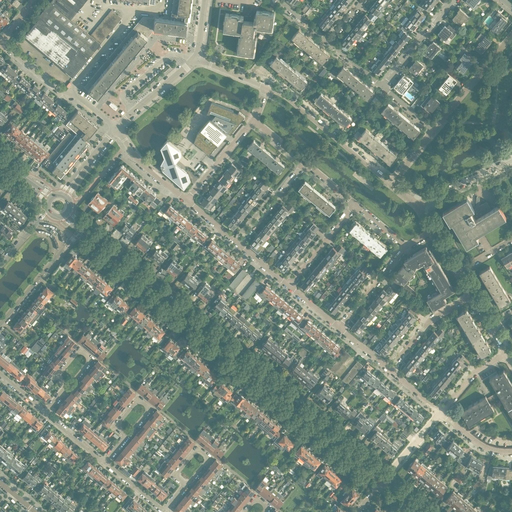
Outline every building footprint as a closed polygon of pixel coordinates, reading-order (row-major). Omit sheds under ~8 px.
[(77,12),(62,0),(51,0),(50,2),(70,19),(77,12)] [(83,4),(78,0),(62,0),(77,12),(83,4)] [(173,0),(171,13),(176,13),(176,18),(174,18),(173,20),(154,17),(153,29),(182,33),(184,33),(185,28),(186,28),(186,25),(185,25),(186,19),(187,20),(187,17),(186,17),(187,15),(188,15),(190,0),(173,0)] [(346,6),(338,0),(336,0),(333,4),(342,11),(346,6)] [(377,0),(376,0),(373,5),(379,10),(383,5),(377,0)] [(429,11),(433,6),(426,0),(422,0),(418,6),(425,12),(428,9),(429,11)] [(466,0),(466,1),(473,7),(473,8),(475,9),(477,6),(475,4),(478,0),(466,0)] [(100,44),(95,40),(90,35),(70,19),(50,2),(22,35),(72,77),(100,44)] [(342,11),(333,4),(329,9),(331,10),(338,16),(342,11)] [(381,12),(379,10),(373,5),(369,9),(371,11),(377,16),(381,12)] [(424,14),(425,12),(418,6),(412,13),(414,14),(421,20),(425,15),(424,14)] [(464,22),(469,16),(459,8),(457,11),(458,12),(457,13),(452,18),(459,24),(462,21),(464,22)] [(338,16),(331,10),(329,9),(325,13),(327,15),(334,21),(338,16)] [(242,16),(235,14),(235,15),(232,15),(232,14),(226,13),(225,18),(226,19),(226,25),(224,25),(224,30),(230,31),(235,31),(235,32),(241,33),(241,35),(240,35),(239,35),(239,41),(238,46),(237,53),(242,53),(242,52),(249,53),(249,54),(254,55),(255,49),(254,48),(255,43),(256,43),(256,37),(254,36),(255,27),(261,28),(261,27),(266,28),(266,29),(272,30),(273,24),(272,24),(273,18),(274,18),(275,13),(268,12),(266,12),(266,11),(257,10),(256,15),(255,15),(254,21),(243,20),(244,16),(242,16)] [(492,28),(497,33),(507,21),(505,19),(506,18),(498,12),(493,17),(498,21),(492,28)] [(4,25),(8,21),(9,19),(5,16),(2,13),(0,16),(0,25),(1,24),(1,23),(4,25)] [(421,20),(414,14),(412,13),(409,18),(410,19),(417,25),(421,20)] [(374,22),(376,19),(369,14),(367,16),(365,14),(361,19),(367,24),(369,26),(373,21),(374,22)] [(334,21),(327,15),(323,19),(330,25),(334,21)] [(143,16),(133,27),(145,37),(152,29),(153,29),(154,17),(143,16)] [(330,25),(323,19),(321,18),(319,21),(320,23),(319,24),(326,30),(330,25)] [(417,25),(410,19),(409,18),(403,25),(410,31),(411,29),(413,30),(417,25)] [(361,19),(357,24),(363,29),(367,24),(361,19)] [(357,24),(353,29),(359,34),(363,29),(357,24)] [(411,37),(408,34),(408,33),(410,31),(403,25),(400,28),(403,31),(400,35),(407,42),(411,37)] [(457,32),(449,25),(447,28),(445,26),(438,34),(445,40),(449,36),(452,39),(456,35),(455,34),(457,32)] [(97,98),(127,61),(146,38),(145,37),(133,27),(84,87),(97,98)] [(306,34),(299,29),(292,38),(307,50),(315,42),(308,37),(309,36),(306,34)] [(353,29),(349,34),(355,39),(359,34),(353,29)] [(476,48),(481,52),(491,40),(486,36),(485,37),(480,33),(476,39),(480,42),(476,48)] [(349,34),(345,38),(351,43),(355,39),(349,34)] [(407,42),(400,35),(396,40),(403,46),(407,42)] [(345,38),(341,43),(347,48),(351,43),(345,38)] [(403,46),(396,40),(392,45),(399,51),(403,46)] [(433,41),(431,44),(430,43),(428,46),(423,52),(431,58),(438,50),(439,50),(441,48),(433,41)] [(315,42),(307,50),(323,63),(330,55),(324,49),(321,47),(315,42)] [(399,51),(392,45),(388,49),(395,56),(399,51)] [(395,56),(388,49),(384,54),(392,61),(395,56)] [(462,61),(456,68),(460,71),(463,74),(464,72),(474,61),(469,57),(464,53),(459,59),(462,61)] [(392,61),(384,54),(380,59),(388,65),(392,61)] [(270,63),(285,76),(292,69),(276,56),(273,60),(272,59),(269,61),(271,62),(270,63)] [(425,68),(428,65),(420,58),(417,61),(417,60),(409,69),(417,75),(424,66),(425,68)] [(388,65),(380,59),(376,64),(384,70),(388,65)] [(0,74),(2,72),(6,76),(12,69),(8,65),(7,66),(4,64),(0,69),(0,74)] [(384,70),(376,64),(372,68),(369,66),(368,68),(371,71),(373,70),(375,72),(376,72),(379,75),(384,70)] [(359,78),(343,66),(337,73),(352,86),(359,78)] [(322,76),(328,70),(325,67),(319,74),(322,76)] [(17,73),(12,69),(6,76),(13,82),(18,75),(16,73),(17,73)] [(307,82),(292,69),(285,76),(301,89),(302,88),(303,89),(305,87),(304,86),(307,82)] [(446,79),(438,88),(446,94),(457,81),(447,73),(444,77),(446,79)] [(21,77),(18,75),(13,82),(20,88),(26,80),(21,77)] [(403,94),(413,82),(404,75),(394,87),(396,89),(403,94)] [(374,91),(359,78),(352,86),(368,99),(374,91)] [(31,84),(26,80),(20,88),(27,93),(28,92),(32,87),(30,85),(31,84)] [(34,85),(32,87),(28,92),(35,98),(41,91),(38,89),(39,89),(34,85)] [(42,104),(48,96),(44,92),(43,93),(41,91),(35,98),(33,100),(36,102),(38,100),(42,104)] [(314,100),(330,113),(336,106),(321,93),(317,97),(316,96),(314,98),(315,99),(314,100)] [(440,102),(430,94),(420,105),(430,113),(440,102)] [(53,100),(48,96),(42,104),(49,109),(55,103),(52,101),(53,100)] [(118,108),(111,102),(109,105),(115,110),(118,108)] [(230,134),(245,116),(239,111),(238,113),(233,111),(234,110),(212,102),(207,113),(213,115),(197,133),(194,142),(209,154),(226,135),(225,135),(228,132),(230,134)] [(57,105),(55,103),(49,109),(56,115),(62,108),(58,104),(57,105)] [(404,116),(388,103),(381,111),(397,124),(404,116)] [(352,119),(336,106),(330,113),(345,126),(346,125),(347,126),(350,124),(348,123),(352,119)] [(67,112),(62,108),(56,115),(63,121),(69,114),(66,112),(67,112)] [(62,139),(47,158),(65,172),(89,143),(85,139),(88,135),(89,136),(90,135),(97,127),(90,121),(84,116),(77,110),(72,117),(66,124),(74,131),(73,132),(75,133),(75,132),(76,133),(74,136),(69,132),(67,134),(62,139)] [(420,129),(404,116),(397,124),(413,138),(420,129)] [(8,127),(4,131),(6,133),(6,134),(8,135),(9,136),(16,127),(13,125),(14,124),(10,121),(6,125),(8,127)] [(16,127),(9,136),(11,137),(10,137),(12,139),(13,138),(14,139),(21,131),(16,127)] [(366,143),(367,145),(367,144),(374,150),(381,142),(366,129),(359,137),(366,143)] [(21,131),(14,139),(15,140),(14,141),(17,143),(17,142),(18,143),(25,134),(21,131)] [(25,134),(18,143),(19,144),(22,147),(29,138),(25,134)] [(26,150),(33,141),(35,139),(31,135),(29,138),(22,147),(24,149),(25,148),(26,150)] [(30,153),(38,145),(39,142),(35,139),(33,141),(26,150),(27,150),(26,151),(29,153),(29,152),(30,153)] [(161,163),(161,164),(162,166),(161,166),(162,169),(162,170),(163,169),(163,171),(178,183),(184,188),(190,181),(188,173),(186,172),(182,169),(181,168),(178,165),(175,163),(178,160),(182,155),(180,150),(171,143),(170,142),(169,141),(167,140),(161,147),(162,150),(165,157),(161,163)] [(248,147),(263,160),(269,153),(263,147),(264,146),(262,144),(260,145),(254,140),(248,147)] [(35,157),(42,148),(44,146),(39,142),(38,145),(30,153),(31,154),(33,156),(34,156),(35,157)] [(397,155),(381,142),(374,150),(381,156),(382,158),(383,157),(390,163),(397,155)] [(42,148),(35,157),(36,157),(35,158),(37,160),(38,159),(40,161),(43,156),(46,158),(49,153),(46,150),(45,151),(42,148)] [(276,158),(269,153),(263,160),(279,173),(285,165),(278,160),(279,158),(277,157),(276,158)] [(47,158),(42,163),(45,165),(60,178),(60,177),(64,172),(65,172),(47,158)] [(231,166),(229,169),(236,176),(241,170),(240,170),(242,168),(236,163),(235,165),(232,163),(230,165),(231,166)] [(130,171),(128,169),(127,169),(124,166),(123,165),(122,164),(121,165),(120,166),(120,167),(118,169),(127,177),(128,175),(127,174),(130,171)] [(227,171),(224,175),(232,181),(236,176),(229,169),(228,168),(226,170),(227,171)] [(127,177),(118,169),(116,171),(115,172),(114,174),(123,181),(127,177)] [(131,172),(130,171),(127,174),(128,175),(132,178),(130,181),(132,183),(137,178),(137,177),(133,174),(132,173),(131,172)] [(123,181),(114,174),(113,175),(112,175),(111,176),(111,177),(109,179),(118,187),(123,181)] [(222,177),(219,180),(227,187),(232,181),(224,175),(223,174),(221,176),(222,177)] [(138,178),(137,178),(132,183),(129,186),(134,191),(141,182),(139,180),(139,179),(138,178)] [(118,187),(109,179),(108,181),(117,189),(118,187)] [(218,182),(215,186),(223,192),(227,187),(219,180),(218,179),(217,181),(218,182)] [(262,180),(258,184),(254,189),(255,190),(261,196),(269,186),(262,180)] [(298,188),(314,201),(320,194),(313,188),(314,187),(312,186),(312,187),(305,181),(298,188)] [(144,184),(141,182),(134,191),(139,195),(146,186),(146,185),(145,184),(144,184)] [(213,188),(210,191),(218,197),(223,192),(215,186),(214,185),(212,187),(213,188)] [(147,186),(146,186),(139,195),(144,199),(151,190),(149,188),(149,187),(148,187),(147,186)] [(154,192),(151,190),(144,199),(149,203),(152,200),(155,196),(157,194),(156,194),(156,193),(155,192),(154,192)] [(209,193),(206,196),(213,203),(218,197),(210,191),(209,190),(208,192),(209,193)] [(261,196),(255,190),(251,195),(257,200),(261,196)] [(88,204),(93,208),(101,198),(97,194),(88,204)] [(327,199),(320,194),(314,201),(329,214),(336,207),(329,201),(329,200),(328,199),(327,199)] [(128,198),(135,205),(138,201),(131,195),(128,198)] [(257,200),(251,195),(247,200),(253,205),(257,200)] [(204,198),(201,202),(204,205),(205,206),(209,208),(213,203),(206,196),(205,196),(203,198),(204,198)] [(476,235),(506,217),(499,205),(491,210),(489,211),(486,205),(484,203),(474,209),(467,197),(443,212),(450,224),(452,222),(467,246),(478,239),(476,235)] [(101,198),(93,208),(98,212),(107,202),(101,198)] [(253,205),(247,200),(243,205),(249,210),(253,205)] [(3,205),(1,203),(0,204),(0,210),(1,209),(6,213),(6,212),(13,205),(12,204),(12,203),(11,202),(10,202),(8,201),(5,204),(3,205)] [(15,206),(13,205),(6,212),(11,216),(17,208),(17,207),(15,206)] [(164,212),(169,216),(175,209),(174,209),(174,208),(172,207),(170,205),(168,207),(166,206),(164,208),(162,206),(159,210),(163,214),(164,212)] [(249,210),(243,205),(239,209),(245,215),(249,210)] [(283,205),(278,210),(285,215),(288,210),(291,212),(293,210),(288,205),(286,208),(283,205)] [(104,217),(109,221),(117,211),(112,207),(104,217)] [(19,210),(17,208),(11,216),(15,220),(22,212),(22,211),(20,210),(19,210)] [(172,221),(174,220),(179,213),(178,211),(177,211),(176,210),(175,210),(175,209),(169,216),(168,218),(172,221)] [(245,215),(239,209),(235,214),(242,220),(245,215)] [(287,217),(285,215),(278,210),(275,215),(282,221),(283,222),(287,217)] [(117,211),(109,221),(113,225),(122,215),(117,211)] [(24,214),(22,212),(15,220),(20,224),(21,224),(23,222),(22,221),(24,219),(25,219),(26,218),(26,217),(27,216),(26,216),(26,215),(25,214),(24,214)] [(181,214),(179,213),(174,220),(178,224),(184,217),(183,216),(182,214),(181,214)] [(242,220),(235,214),(231,219),(238,224),(242,220)] [(282,221),(275,215),(271,220),(278,226),(282,221)] [(181,229),(189,221),(187,219),(185,217),(184,217),(178,224),(177,225),(181,229)] [(238,224),(231,219),(230,218),(226,223),(234,229),(238,224)] [(278,226),(271,220),(266,224),(273,229),(275,231),(278,226)] [(0,228),(0,230),(8,238),(9,237),(10,237),(11,235),(12,234),(11,233),(13,232),(0,221),(0,226),(1,227),(0,228)] [(187,231),(193,224),(193,223),(191,222),(190,222),(189,221),(181,229),(186,233),(187,231)] [(350,230),(365,243),(371,235),(356,222),(355,223),(354,222),(352,225),(353,226),(350,230)] [(120,230),(125,233),(130,227),(126,223),(120,230)] [(194,225),(193,224),(187,231),(192,235),(198,228),(196,227),(196,226),(194,225)] [(266,224),(263,229),(269,234),(273,229),(266,224)] [(313,230),(312,230),(311,229),(313,226),(310,224),(304,231),(305,232),(312,238),(316,233),(313,230)] [(130,227),(125,233),(130,237),(136,229),(132,225),(130,227)] [(195,241),(197,239),(202,232),(202,231),(200,230),(198,228),(192,235),(191,237),(195,241)] [(263,229),(259,234),(265,239),(269,234),(263,229)] [(203,233),(202,232),(197,239),(201,243),(203,246),(208,240),(205,239),(207,236),(205,234),(203,233)] [(312,238),(305,232),(301,237),(308,243),(312,238)] [(140,246),(146,240),(147,238),(145,236),(143,234),(140,237),(136,243),(136,244),(138,245),(139,245),(140,246)] [(265,239),(259,234),(255,239),(261,244),(263,245),(267,241),(265,239)] [(387,248),(371,235),(365,243),(364,243),(371,249),(372,248),(380,255),(384,251),(385,252),(387,250),(386,249),(387,248)] [(308,243),(301,237),(299,236),(296,240),(304,247),(308,243)] [(255,239),(251,243),(257,249),(261,244),(255,239)] [(146,240),(140,246),(143,248),(143,249),(144,250),(145,250),(152,242),(150,240),(148,242),(146,240)] [(209,252),(211,251),(216,244),(216,243),(214,241),(214,242),(212,240),(210,242),(208,240),(203,246),(202,246),(209,252)] [(304,247),(296,240),(292,245),(300,252),(304,247)] [(214,256),(221,248),(219,246),(218,244),(217,244),(216,244),(211,251),(212,252),(212,253),(212,254),(214,256)] [(300,252),(292,245),(288,250),(296,257),(300,252)] [(333,247),(329,252),(336,257),(335,258),(337,259),(341,254),(340,253),(342,251),(337,247),(335,249),(333,247)] [(394,280),(393,281),(397,284),(400,287),(413,297),(414,296),(416,294),(417,293),(415,291),(410,287),(404,282),(405,281),(414,271),(413,270),(414,268),(415,267),(416,266),(416,265),(416,264),(418,265),(423,262),(424,262),(441,290),(429,298),(427,299),(431,305),(433,309),(446,301),(443,296),(446,294),(446,295),(449,293),(454,289),(431,251),(431,252),(430,252),(428,249),(426,247),(412,255),(410,256),(408,258),(405,259),(405,260),(407,263),(406,264),(405,263),(395,275),(396,276),(397,277),(394,280)] [(220,258),(226,251),(225,251),(223,249),(221,248),(214,256),(219,260),(220,258)] [(151,255),(156,259),(163,251),(160,249),(159,251),(157,249),(151,255)] [(296,257),(288,250),(284,255),(292,262),(296,257)] [(161,263),(165,257),(166,258),(168,255),(163,251),(156,259),(161,263)] [(223,264),(230,255),(229,254),(229,253),(227,252),(226,252),(226,251),(220,258),(219,260),(223,264)] [(329,252),(325,256),(332,262),(335,258),(336,257),(329,252)] [(292,262),(284,255),(283,254),(279,259),(288,266),(292,262)] [(69,263),(72,265),(78,259),(77,258),(77,257),(76,256),(75,256),(73,255),(71,257),(66,263),(68,265),(69,263)] [(228,268),(235,259),(234,259),(234,258),(233,257),(232,257),(230,255),(223,264),(228,268)] [(506,255),(501,258),(507,267),(511,264),(511,262),(511,261),(510,261),(506,255)] [(333,264),(332,262),(325,256),(321,261),(328,267),(329,268),(333,264)] [(78,259),(72,265),(77,269),(83,263),(81,261),(81,260),(79,259),(78,259)] [(236,260),(235,259),(228,268),(235,274),(240,267),(238,266),(240,263),(238,262),(238,261),(236,260)] [(288,266),(279,259),(275,264),(275,265),(278,267),(284,271),(288,266)] [(171,272),(178,263),(173,260),(167,268),(167,269),(168,270),(169,270),(171,272)] [(321,261),(317,266),(324,272),(328,267),(321,261)] [(85,265),(83,263),(77,269),(82,273),(88,267),(87,266),(86,265),(85,265)] [(176,276),(183,267),(178,263),(171,272),(173,274),(173,275),(174,276),(175,275),(176,276)] [(317,266),(313,271),(320,276),(324,272),(317,266)] [(509,297),(490,266),(482,271),(481,270),(480,271),(479,272),(500,307),(510,300),(511,299),(510,297),(509,297)] [(85,281),(93,271),(90,269),(89,267),(88,267),(82,273),(81,276),(83,278),(82,279),(85,281)] [(360,269),(356,274),(362,280),(366,275),(364,273),(366,271),(361,267),(359,269),(360,269)] [(90,284),(98,275),(97,275),(97,274),(95,273),(93,271),(85,281),(87,283),(87,281),(90,284)] [(313,271),(309,276),(316,281),(320,276),(313,271)] [(183,282),(186,285),(193,277),(188,273),(186,276),(183,274),(180,278),(182,280),(182,281),(183,282)] [(362,280),(356,274),(354,273),(350,277),(358,284),(362,280)] [(94,289),(102,279),(100,277),(99,276),(98,276),(98,275),(90,284),(93,286),(92,287),(94,289)] [(309,276),(305,281),(312,286),(316,281),(309,276)] [(200,278),(198,280),(193,277),(186,285),(189,288),(190,287),(191,289),(191,288),(194,290),(202,280),(200,278)] [(358,284),(350,277),(346,282),(354,289),(358,284)] [(105,281),(102,279),(94,289),(96,291),(99,287),(102,290),(108,284),(107,283),(107,282),(105,281)] [(308,291),(312,286),(305,281),(301,286),(308,291)] [(354,289),(346,282),(342,287),(350,294),(354,289)] [(202,297),(209,289),(211,286),(206,283),(203,287),(201,285),(198,289),(199,291),(197,294),(198,294),(198,295),(199,296),(200,296),(202,297)] [(108,293),(111,290),(110,290),(112,288),(110,286),(110,285),(109,284),(108,284),(102,290),(100,292),(103,295),(105,296),(103,297),(106,300),(111,295),(108,293)] [(258,291),(265,297),(271,289),(269,288),(269,287),(268,286),(267,286),(266,285),(264,287),(262,286),(258,291)] [(383,289),(379,294),(387,301),(389,302),(397,292),(390,286),(386,291),(383,289)] [(55,293),(49,288),(48,288),(46,287),(44,289),(43,290),(43,291),(42,291),(49,297),(50,295),(53,296),(53,295),(55,293)] [(350,294),(342,287),(338,292),(340,293),(346,299),(350,294)] [(209,289),(202,297),(204,299),(204,300),(205,301),(206,301),(207,301),(208,299),(211,302),(217,295),(209,289)] [(272,290),(271,289),(265,297),(270,300),(276,293),(274,291),(272,290)] [(40,294),(38,296),(48,305),(49,302),(46,300),(49,297),(42,291),(42,292),(41,292),(40,294)] [(276,294),(276,293),(270,300),(274,304),(280,297),(278,295),(279,295),(277,293),(276,294)] [(346,299),(340,293),(336,298),(343,304),(346,299)] [(379,294),(375,299),(382,304),(383,305),(387,301),(379,294)] [(112,307),(114,309),(122,299),(120,297),(118,296),(117,295),(112,301),(116,305),(115,306),(113,305),(112,307)] [(219,311),(225,304),(226,302),(227,301),(222,297),(219,295),(213,303),(215,305),(213,307),(219,311)] [(48,305),(38,296),(36,299),(35,299),(34,300),(34,301),(44,309),(46,307),(48,305)] [(77,302),(71,297),(68,301),(74,306),(77,302)] [(281,298),(280,297),(274,304),(279,308),(285,301),(283,299),(281,297),(281,298)] [(343,304),(336,298),(332,303),(338,308),(343,304)] [(124,301),(122,299),(114,309),(116,311),(119,307),(121,310),(120,312),(123,314),(129,307),(126,304),(127,303),(126,303),(126,302),(125,301),(124,301)] [(375,299),(371,303),(378,309),(382,304),(375,299)] [(44,309),(34,301),(33,302),(32,303),(32,304),(30,306),(40,314),(44,309)] [(286,301),(285,301),(279,308),(278,309),(282,313),(283,312),(289,305),(288,303),(286,301)] [(338,308),(332,303),(328,308),(334,313),(338,308)] [(371,303),(367,308),(374,314),(376,311),(378,312),(380,310),(378,309),(371,303)] [(223,315),(228,310),(230,308),(225,304),(219,311),(223,315)] [(290,305),(289,305),(283,312),(288,316),(294,308),(292,307),(293,307),(291,305),(290,305)] [(40,314),(30,306),(28,308),(27,308),(26,310),(26,311),(36,319),(40,314)] [(135,317),(140,311),(139,310),(139,309),(138,308),(137,308),(135,307),(133,309),(133,308),(128,315),(131,317),(133,315),(135,317)] [(295,309),(294,308),(288,316),(293,320),(299,312),(297,311),(297,310),(295,309)] [(367,308),(363,313),(370,319),(374,314),(367,308)] [(416,312),(411,308),(409,310),(407,309),(405,311),(408,313),(406,316),(413,322),(417,317),(414,314),(416,312)] [(228,310),(223,315),(228,319),(233,314),(228,310)] [(457,315),(465,329),(475,323),(472,318),(470,314),(469,315),(466,310),(457,315)] [(36,319),(26,311),(25,312),(24,312),(23,313),(23,314),(22,316),(31,324),(32,324),(36,319)] [(141,311),(140,311),(135,317),(140,321),(145,315),(143,313),(143,312),(141,311)] [(299,313),(299,312),(293,320),(300,325),(304,320),(302,319),(303,316),(301,315),(302,314),(300,313),(299,313)] [(372,320),(370,319),(363,313),(359,318),(366,323),(368,324),(372,320)] [(233,314),(228,319),(233,324),(238,318),(233,314)] [(413,322),(406,316),(403,314),(401,315),(402,316),(400,319),(409,326),(413,322)] [(147,317),(145,315),(140,321),(145,325),(150,319),(149,318),(148,317),(147,317)] [(31,324),(22,316),(20,318),(19,318),(18,320),(17,321),(24,326),(26,323),(30,326),(31,324)] [(238,318),(233,324),(238,328),(243,322),(238,318)] [(359,318),(355,322),(362,328),(366,323),(359,318)] [(409,326),(400,319),(399,318),(398,320),(399,322),(397,325),(405,331),(409,326)] [(151,319),(150,319),(145,325),(149,329),(155,323),(153,321),(153,320),(151,319)] [(305,333),(313,324),(311,322),(309,320),(309,321),(308,320),(306,322),(304,320),(300,325),(298,327),(305,333)] [(26,328),(24,326),(17,321),(17,322),(16,322),(15,323),(15,324),(13,326),(15,328),(21,333),(26,328)] [(243,322),(238,328),(243,332),(248,326),(243,322)] [(355,322),(351,328),(352,328),(355,330),(354,332),(358,336),(362,331),(361,330),(362,328),(355,322)] [(157,325),(155,323),(149,329),(149,331),(147,333),(149,334),(152,331),(155,334),(160,327),(159,327),(159,326),(158,325),(157,325)] [(405,331),(397,325),(395,323),(394,325),(396,327),(394,330),(401,336),(405,331)] [(475,323),(465,329),(473,343),(483,337),(480,332),(478,328),(475,323)] [(248,336),(253,330),(255,328),(250,324),(248,326),(243,332),(248,336)] [(314,325),(313,324),(307,331),(311,335),(317,328),(316,326),(314,324),(314,325)] [(161,337),(163,334),(163,333),(165,331),(163,329),(161,328),(160,328),(160,327),(155,334),(153,336),(158,340),(156,342),(159,344),(164,339),(161,337)] [(258,340),(262,335),(263,336),(265,334),(263,332),(262,335),(260,333),(260,332),(255,328),(253,330),(248,336),(254,340),(256,338),(258,340)] [(318,328),(317,328),(311,335),(316,339),(322,332),(320,330),(318,328)] [(401,336),(394,330),(391,328),(390,330),(391,331),(389,334),(397,341),(401,336)] [(434,331),(430,336),(436,342),(438,343),(442,338),(441,337),(445,332),(440,328),(436,333),(434,331)] [(83,334),(78,340),(81,343),(89,334),(88,332),(85,336),(83,334)] [(323,332),(322,332),(316,339),(321,343),(327,336),(325,334),(323,332)] [(397,341),(389,334),(387,333),(386,334),(388,337),(386,340),(393,346),(397,341)] [(89,334),(81,343),(85,347),(92,338),(90,337),(91,335),(89,334)] [(0,338),(0,337),(0,345),(3,348),(9,341),(2,336),(0,338)] [(327,336),(321,343),(325,347),(331,339),(329,338),(330,337),(328,336),(327,336)] [(430,336),(426,341),(432,346),(436,342),(430,336)] [(92,338),(85,347),(89,350),(97,340),(93,337),(92,338)] [(266,350),(272,342),(273,341),(270,339),(271,338),(269,337),(261,346),(263,348),(262,349),(265,351),(266,350)] [(393,346),(386,340),(383,337),(382,339),(384,342),(382,344),(389,350),(393,346)] [(483,337),(473,343),(481,356),(491,351),(488,345),(489,345),(486,342),(483,337)] [(77,343),(70,338),(66,342),(73,348),(77,343)] [(166,353),(175,343),(172,341),(172,340),(171,339),(170,339),(169,339),(168,340),(168,341),(165,338),(164,339),(159,344),(163,347),(164,345),(167,348),(164,351),(166,353)] [(332,340),(331,339),(325,347),(330,351),(336,343),(334,342),(334,341),(332,340)] [(97,340),(89,350),(93,353),(98,347),(101,344),(97,340)] [(73,348),(66,342),(65,341),(61,345),(62,346),(70,352),(73,348)] [(426,341),(422,345),(429,351),(432,346),(426,341)] [(36,352),(41,347),(35,342),(31,348),(36,352)] [(272,342),(266,350),(268,352),(267,353),(270,355),(271,354),(277,346),(278,345),(275,343),(274,344),(272,342)] [(389,350),(382,344),(379,342),(378,344),(380,346),(377,349),(375,347),(373,349),(379,354),(381,352),(385,355),(389,350)] [(181,352),(178,349),(179,347),(179,346),(177,345),(175,343),(166,353),(165,354),(166,355),(164,357),(165,358),(167,356),(169,354),(173,358),(174,357),(175,358),(181,352)] [(341,351),(339,350),(341,347),(339,345),(337,344),(336,343),(330,351),(329,352),(331,354),(330,355),(335,359),(337,356),(341,351)] [(98,347),(93,353),(97,356),(105,347),(101,344),(98,347)] [(28,349),(23,345),(20,349),(25,353),(28,349)] [(422,345),(418,350),(425,356),(429,351),(422,345)] [(70,352),(62,346),(58,350),(59,351),(66,356),(70,352)] [(277,346),(271,354),(273,356),(272,357),(275,359),(275,358),(282,350),(283,349),(280,347),(279,348),(277,346)] [(105,347),(97,356),(101,360),(105,354),(106,354),(104,352),(106,348),(105,347)] [(185,364),(193,355),(190,353),(190,352),(189,351),(188,351),(188,350),(186,353),(183,351),(178,357),(181,359),(184,361),(183,363),(185,364)] [(282,350),(275,358),(278,360),(277,361),(280,363),(280,362),(288,353),(285,351),(284,352),(282,350)] [(418,350),(414,355),(421,361),(425,356),(418,350)] [(66,356),(59,351),(56,355),(63,360),(66,356)] [(63,360),(56,355),(54,353),(51,357),(51,358),(59,365),(63,360)] [(288,353),(280,362),(284,365),(286,366),(294,356),(292,355),(291,356),(288,353)] [(0,363),(5,367),(10,360),(11,359),(6,355),(6,356),(0,362),(0,363)] [(192,365),(198,359),(197,358),(197,357),(196,356),(195,356),(193,355),(185,364),(189,368),(191,366),(192,365)] [(414,355),(410,360),(417,365),(421,361),(414,355)] [(463,359),(458,355),(456,358),(455,357),(451,362),(453,363),(459,369),(463,363),(461,362),(463,359)] [(59,365),(51,358),(51,357),(50,357),(47,362),(49,364),(56,369),(59,365)] [(198,359),(192,365),(191,366),(194,369),(192,371),(195,373),(203,363),(200,361),(200,360),(199,359),(198,359)] [(10,371),(16,364),(10,360),(5,367),(10,371)] [(98,360),(94,364),(104,372),(105,371),(102,368),(104,365),(98,360)] [(410,360),(406,364),(413,370),(417,365),(410,360)] [(293,374),(295,376),(303,367),(299,365),(301,363),(299,362),(291,371),(293,373),(293,374)] [(15,375),(21,368),(16,363),(16,364),(10,371),(9,372),(12,374),(12,373),(15,375)] [(205,365),(203,363),(195,373),(196,374),(199,371),(202,373),(207,367),(207,366),(205,365)] [(459,369),(453,363),(449,368),(455,373),(459,369)] [(56,369),(49,364),(47,367),(45,366),(44,367),(52,373),(56,369)] [(94,364),(91,368),(97,373),(99,371),(102,374),(104,372),(94,364)] [(406,364),(402,369),(403,370),(402,370),(404,372),(405,372),(408,375),(410,376),(414,371),(413,370),(406,364)] [(52,373),(44,367),(44,366),(41,371),(49,377),(52,373)] [(208,367),(207,367),(202,373),(205,376),(202,379),(204,381),(212,371),(210,369),(210,368),(209,367),(208,367)] [(303,367),(295,376),(298,378),(299,378),(301,379),(309,369),(307,368),(306,370),(303,367)] [(24,374),(26,372),(21,368),(15,375),(17,377),(17,378),(18,379),(19,379),(20,380),(24,374)] [(91,368),(88,372),(98,380),(99,378),(95,375),(97,373),(91,368)] [(366,380),(372,373),(367,369),(367,370),(365,368),(363,370),(358,375),(361,377),(366,381),(366,380)] [(455,373),(449,368),(445,373),(451,378),(455,373)] [(309,369),(301,379),(303,381),(302,382),(305,384),(312,375),(309,373),(311,371),(309,369)] [(329,370),(325,375),(326,376),(323,379),(325,381),(329,376),(328,376),(331,372),(329,370)] [(485,396),(482,398),(460,411),(469,425),(494,410),(491,404),(501,398),(511,416),(511,383),(504,370),(489,379),(498,392),(487,398),(485,396)] [(215,378),(217,375),(217,374),(215,373),(214,373),(212,371),(204,381),(209,385),(212,382),(215,378)] [(88,372),(85,376),(91,381),(93,379),(96,382),(98,380),(88,372)] [(377,377),(372,373),(366,380),(371,384),(377,377)] [(451,378),(445,373),(441,378),(447,383),(451,378)] [(31,377),(29,375),(25,380),(27,382),(25,384),(26,385),(27,386),(28,386),(30,388),(35,383),(36,381),(31,377)] [(312,375),(305,384),(308,386),(311,388),(319,378),(317,376),(315,378),(312,375)] [(85,376),(82,380),(91,388),(93,386),(89,383),(91,381),(85,376)] [(381,381),(377,377),(371,384),(376,388),(381,381)] [(447,383),(441,378),(437,382),(443,388),(447,383)] [(91,388),(82,380),(79,384),(84,389),(86,386),(90,389),(91,388)] [(222,383),(221,383),(219,381),(212,389),(215,391),(214,392),(219,396),(227,387),(225,385),(225,384),(223,383),(222,383)] [(386,385),(381,381),(376,388),(380,392),(386,385)] [(443,388),(437,382),(435,381),(431,386),(433,387),(439,392),(443,388)] [(53,382),(49,386),(45,391),(40,396),(42,398),(43,399),(44,400),(45,400),(45,401),(50,395),(49,395),(50,394),(50,393),(49,393),(48,393),(47,392),(48,391),(48,392),(55,384),(53,382)] [(137,389),(141,393),(148,383),(147,382),(144,385),(142,383),(137,389)] [(35,383),(30,388),(32,390),(32,391),(34,392),(35,392),(40,387),(35,383)] [(148,383),(141,393),(144,396),(149,390),(147,388),(150,385),(148,383)] [(86,390),(84,389),(79,384),(75,387),(85,395),(86,394),(84,392),(86,390)] [(321,396),(322,397),(330,388),(328,386),(327,387),(324,385),(321,389),(320,388),(316,392),(318,393),(317,394),(320,396),(321,396)] [(391,389),(386,385),(380,392),(385,396),(391,389)] [(40,387),(35,392),(36,393),(36,394),(37,395),(38,395),(40,396),(45,391),(40,387)] [(75,387),(72,391),(78,396),(80,394),(83,397),(85,395),(75,387)] [(157,396),(155,395),(158,391),(160,389),(158,387),(158,388),(156,390),(148,399),(152,402),(157,396)] [(230,393),(232,391),(231,390),(230,389),(229,389),(227,387),(219,396),(224,401),(225,400),(227,402),(228,401),(225,399),(227,397),(230,393)] [(439,392),(433,387),(429,392),(432,395),(434,397),(435,397),(439,392)] [(136,393),(130,388),(127,391),(125,390),(125,391),(132,397),(136,393)] [(148,399),(156,390),(154,388),(153,390),(151,388),(149,390),(144,396),(148,399)] [(330,388),(322,397),(324,399),(326,402),(327,401),(329,402),(332,398),(331,397),(334,393),(331,391),(332,390),(330,388)] [(391,403),(398,395),(395,393),(391,389),(385,396),(384,397),(389,400),(391,403)] [(72,391),(69,395),(78,403),(80,401),(76,398),(78,396),(72,391)] [(132,397),(125,391),(124,392),(125,393),(123,396),(129,401),(132,397)] [(235,406),(237,408),(245,398),(243,397),(243,396),(242,395),(241,395),(239,393),(237,394),(236,393),(231,399),(232,400),(231,402),(236,406),(235,406)] [(9,396),(7,394),(0,402),(2,404),(3,404),(4,403),(3,402),(4,401),(5,401),(7,403),(12,398),(11,397),(10,395),(9,396)] [(69,395),(66,399),(72,404),(73,402),(77,405),(78,403),(69,395)] [(157,396),(152,402),(156,406),(164,396),(162,395),(159,398),(157,396)] [(400,397),(398,395),(391,403),(394,405),(395,404),(398,406),(397,407),(399,408),(405,401),(400,397)] [(129,401),(123,396),(120,399),(118,398),(118,399),(125,405),(129,401)] [(164,396),(156,406),(160,409),(165,403),(163,401),(165,398),(164,396)] [(346,406),(348,404),(339,397),(335,401),(337,403),(335,404),(337,405),(335,408),(341,413),(346,406)] [(13,398),(12,398),(7,403),(10,406),(8,408),(10,410),(17,402),(15,400),(15,399),(13,398)] [(247,400),(245,398),(237,408),(239,410),(242,407),(245,409),(250,402),(250,401),(248,400),(247,400)] [(66,399),(63,403),(72,411),(73,409),(70,406),(72,404),(66,399)] [(125,405),(118,399),(117,400),(118,401),(116,404),(122,410),(125,405)] [(403,412),(410,405),(405,401),(399,408),(403,412)] [(19,404),(17,402),(10,410),(13,412),(15,410),(17,412),(22,406),(21,405),(20,404),(19,404)] [(251,403),(250,402),(245,409),(248,411),(245,415),(247,416),(255,407),(253,405),(253,404),(251,403)] [(72,411),(63,403),(56,411),(62,416),(66,410),(70,413),(72,411)] [(122,410),(116,404),(113,408),(111,407),(118,414),(122,410)] [(409,415),(414,409),(410,405),(403,412),(403,413),(408,417),(409,415)] [(23,407),(22,406),(17,412),(20,414),(18,416),(20,418),(21,418),(27,410),(25,408),(23,407)] [(346,406),(341,413),(347,418),(348,415),(350,416),(351,415),(353,417),(357,412),(353,409),(352,411),(346,406)] [(118,414),(111,407),(110,408),(111,410),(109,413),(115,418),(118,414)] [(257,408),(255,407),(247,416),(249,418),(252,415),(255,417),(260,411),(259,410),(259,409),(258,408),(257,408)] [(419,413),(414,409),(409,415),(413,419),(419,413)] [(29,412),(27,410),(21,418),(22,419),(24,417),(27,420),(32,414),(31,413),(30,412),(29,412)] [(161,417),(163,415),(157,410),(154,414),(163,422),(164,420),(161,417)] [(115,418),(109,413),(107,411),(104,414),(103,413),(102,414),(103,416),(111,422),(115,418)] [(261,411),(260,411),(255,417),(257,419),(255,423),(257,424),(265,415),(263,413),(263,412),(261,411)] [(424,416),(419,413),(413,419),(418,423),(424,416)] [(33,415),(32,414),(27,420),(31,423),(29,425),(31,426),(37,419),(35,417),(35,416),(33,415)] [(163,422),(154,414),(150,418),(156,423),(158,420),(162,423),(163,422)] [(267,417),(265,415),(257,424),(259,426),(262,423),(264,425),(270,419),(269,418),(268,416),(267,417)] [(111,422),(103,416),(103,417),(104,418),(101,422),(106,426),(108,427),(111,422)] [(359,428),(364,422),(365,421),(362,419),(362,418),(360,417),(354,424),(359,428)] [(72,423),(76,427),(80,422),(75,418),(72,423)] [(150,418),(147,421),(157,429),(158,428),(155,425),(156,423),(150,418)] [(38,433),(45,425),(42,423),(41,422),(40,420),(39,420),(37,419),(31,426),(30,427),(35,431),(36,431),(38,433)] [(270,419),(264,425),(267,428),(265,431),(267,433),(275,423),(272,421),(272,420),(271,419),(270,419)] [(370,429),(374,424),(367,419),(365,421),(364,422),(359,428),(364,432),(368,428),(370,429)] [(80,421),(80,422),(76,427),(81,431),(83,433),(84,433),(88,427),(85,424),(86,422),(85,421),(83,424),(80,421)] [(157,429),(147,421),(144,425),(150,430),(152,428),(155,431),(157,429)] [(280,433),(277,430),(280,427),(279,426),(278,425),(277,425),(275,423),(267,433),(269,434),(271,431),(274,433),(273,435),(271,437),(274,440),(280,433)] [(144,425),(141,429),(150,437),(152,435),(148,432),(150,430),(144,425)] [(371,438),(376,442),(383,434),(380,432),(382,430),(376,426),(373,430),(375,432),(371,438)] [(88,427),(84,433),(84,434),(85,434),(86,435),(89,437),(95,430),(94,428),(92,430),(88,427)] [(40,437),(47,443),(53,435),(51,433),(51,432),(50,431),(49,432),(45,428),(40,434),(40,437)] [(141,429),(138,433),(144,438),(145,436),(149,439),(150,437),(141,429)] [(439,445),(441,447),(446,440),(444,439),(445,437),(443,435),(445,434),(439,429),(433,436),(438,440),(437,441),(439,444),(439,445)] [(95,430),(89,437),(91,439),(91,440),(92,441),(93,441),(98,436),(100,434),(95,430)] [(200,442),(207,433),(206,431),(203,435),(201,433),(196,439),(200,442)] [(142,440),(144,438),(138,433),(134,437),(144,445),(145,443),(142,440)] [(203,445),(208,439),(211,436),(207,433),(200,442),(203,445)] [(281,448),(289,439),(287,437),(287,436),(286,435),(285,435),(284,435),(283,436),(280,433),(274,440),(273,442),(275,443),(275,442),(280,446),(279,447),(281,448)] [(383,434),(376,442),(381,447),(388,439),(383,434)] [(56,437),(53,435),(47,443),(52,447),(54,445),(58,439),(58,438),(56,437)] [(98,436),(93,441),(94,442),(95,443),(96,443),(98,445),(105,438),(103,437),(102,438),(98,436)] [(144,445),(134,437),(131,441),(137,446),(139,443),(142,446),(144,445)] [(195,442),(189,437),(186,440),(184,439),(184,440),(191,446),(195,442)] [(105,438),(98,445),(101,447),(101,448),(102,449),(103,449),(108,444),(104,441),(106,439),(105,438)] [(208,439),(203,445),(207,448),(215,439),(213,438),(211,441),(208,439)] [(59,440),(58,439),(54,445),(57,448),(56,450),(57,451),(63,443),(61,441),(60,440),(59,440)] [(216,446),(218,444),(216,442),(217,440),(215,439),(207,448),(211,452),(216,446)] [(289,439),(281,448),(283,450),(285,448),(284,447),(285,446),(289,449),(294,443),(294,442),(292,441),(289,439)] [(388,439),(381,447),(386,451),(393,443),(388,439)] [(191,446),(184,440),(183,441),(184,442),(182,446),(188,451),(191,446)] [(448,442),(446,440),(441,447),(443,449),(444,448),(451,454),(458,445),(453,441),(451,442),(449,441),(448,442)] [(135,448),(137,446),(131,441),(128,444),(137,452),(139,451),(135,448)] [(65,445),(63,443),(57,451),(58,452),(60,450),(61,451),(60,452),(62,454),(63,453),(68,447),(67,447),(67,446),(66,445),(65,445)] [(393,443),(386,451),(392,456),(395,453),(394,452),(398,447),(393,443)] [(137,452),(128,444),(125,448),(131,453),(132,451),(139,457),(141,455),(137,452)] [(215,455),(223,445),(221,444),(218,448),(216,446),(211,452),(215,455)] [(224,452),(222,450),(225,447),(223,445),(215,455),(219,458),(224,452)] [(299,458),(306,449),(304,447),(303,446),(302,446),(301,445),(300,447),(298,445),(294,451),(296,452),(294,454),(298,458),(299,458)] [(463,449),(458,445),(451,454),(458,459),(457,460),(460,462),(465,456),(463,454),(464,453),(462,451),(463,449)] [(188,451),(182,446),(179,449),(177,448),(177,449),(184,455),(188,451)] [(69,448),(68,447),(63,453),(67,456),(65,458),(67,459),(73,451),(71,449),(69,448)] [(129,455),(131,453),(125,448),(122,452),(131,460),(132,458),(129,455)] [(184,455),(177,449),(176,448),(175,450),(172,452),(175,454),(181,459),(184,455)] [(5,449),(0,455),(0,458),(0,459),(0,460),(3,462),(10,453),(5,449)] [(304,462),(305,460),(311,453),(310,453),(310,452),(309,451),(308,451),(306,449),(299,458),(304,462)] [(75,453),(73,451),(67,459),(71,463),(78,455),(77,455),(77,454),(76,453),(75,453)] [(131,460),(122,452),(116,459),(121,464),(122,464),(124,466),(127,463),(128,464),(131,460)] [(10,453),(3,462),(5,464),(6,464),(7,465),(15,457),(10,453)] [(314,455),(312,453),(311,454),(311,453),(305,460),(310,464),(316,457),(314,455)] [(181,459),(175,454),(172,457),(170,456),(170,457),(177,463),(181,459)] [(472,469),(478,459),(471,456),(470,458),(468,456),(467,458),(465,456),(460,462),(462,464),(465,467),(466,465),(472,469)] [(15,457),(7,465),(9,467),(12,469),(19,461),(15,457)] [(177,463),(170,457),(169,458),(170,459),(168,463),(174,468),(177,463)] [(314,469),(321,461),(320,461),(320,460),(319,459),(318,459),(316,457),(310,464),(309,465),(314,469)] [(83,458),(78,464),(82,467),(87,461),(83,458)] [(216,459),(213,463),(222,471),(224,469),(220,466),(222,464),(218,461),(216,459)] [(411,471),(413,473),(421,464),(415,459),(412,463),(412,462),(410,465),(407,468),(408,469),(408,470),(410,471),(411,471)] [(482,475),(485,466),(482,464),(483,462),(478,459),(472,469),(478,472),(480,472),(479,474),(479,476),(481,476),(482,475)] [(21,472),(27,465),(25,463),(24,465),(21,463),(19,461),(12,469),(14,471),(15,471),(17,473),(19,471),(21,472)] [(85,471),(86,472),(92,465),(90,463),(89,461),(88,461),(81,468),(84,470),(85,469),(86,469),(85,471)] [(174,468),(168,463),(165,466),(163,464),(162,465),(170,472),(174,468)] [(222,471),(213,463),(210,467),(216,472),(219,475),(221,473),(222,471)] [(421,464),(413,473),(415,475),(415,476),(417,477),(418,477),(426,468),(421,464)] [(91,476),(97,469),(97,468),(95,467),(92,465),(86,472),(91,476)] [(137,465),(131,472),(135,476),(141,468),(139,467),(137,465)] [(170,472),(162,465),(162,466),(163,468),(161,471),(167,476),(170,472)] [(326,466),(325,465),(318,473),(319,475),(320,474),(323,476),(329,468),(329,467),(327,466),(326,466)] [(490,467),(487,476),(487,477),(490,477),(490,476),(492,476),(499,477),(500,466),(493,465),(493,467),(490,467)] [(507,467),(500,466),(499,477),(505,477),(509,477),(510,479),(511,478),(511,471),(511,470),(509,470),(509,469),(506,469),(507,467)] [(219,475),(216,472),(210,467),(206,471),(216,479),(217,477),(219,475)] [(331,469),(329,468),(323,476),(327,480),(333,472),(333,471),(333,470),(332,469),(331,469)] [(423,482),(432,471),(430,470),(429,471),(426,468),(418,477),(419,478),(419,479),(420,480),(421,480),(423,482)] [(22,478),(27,482),(34,474),(32,472),(32,471),(32,470),(31,469),(30,469),(28,471),(22,478)] [(96,480),(102,473),(100,471),(100,470),(99,469),(98,470),(97,469),(91,476),(96,480)] [(429,486),(436,477),(434,474),(436,472),(433,470),(432,471),(423,482),(426,483),(426,484),(427,486),(428,485),(429,486)] [(143,482),(149,475),(144,471),(138,478),(140,480),(140,481),(142,482),(143,482)] [(206,471),(203,475),(209,480),(211,477),(214,480),(216,479),(206,471)] [(334,472),(333,472),(327,480),(331,483),(338,475),(336,474),(336,473),(335,472),(334,472)] [(34,474),(27,482),(32,486),(35,482),(37,484),(41,479),(34,473),(34,474)] [(102,483),(107,477),(106,477),(106,476),(105,475),(104,475),(102,473),(96,480),(100,485),(102,483)] [(148,486),(154,479),(149,475),(143,482),(144,483),(144,484),(145,485),(146,485),(148,486)] [(203,475),(200,479),(209,486),(211,485),(207,482),(209,480),(203,475)] [(334,488),(341,481),(342,479),(340,478),(340,477),(339,475),(338,476),(338,475),(331,483),(330,485),(334,488)] [(107,487),(112,481),(109,479),(108,478),(107,477),(102,483),(107,487)] [(436,477),(429,486),(429,487),(431,489),(432,489),(434,490),(442,481),(436,477)] [(157,485),(154,482),(155,480),(154,479),(148,486),(150,488),(150,489),(151,490),(152,490),(153,490),(157,485)] [(200,479),(197,482),(203,487),(204,485),(208,488),(209,486),(200,479)] [(259,492),(267,482),(263,479),(255,488),(259,492)] [(170,480),(168,482),(175,488),(177,486),(170,480)] [(112,491),(116,485),(116,484),(115,483),(114,483),(112,481),(107,487),(112,491)] [(442,481),(434,490),(436,492),(436,493),(438,494),(439,494),(439,495),(442,491),(443,492),(444,489),(447,486),(442,481)] [(206,490),(203,487),(197,482),(194,486),(203,494),(204,492),(206,490)] [(268,489),(266,487),(269,484),(267,482),(259,492),(263,495),(268,489)] [(44,483),(38,490),(43,495),(49,487),(46,484),(45,485),(44,483)] [(157,495),(164,487),(159,483),(157,485),(153,490),(153,491),(153,492),(154,493),(155,493),(157,495)] [(116,485),(112,491),(111,492),(116,496),(121,489),(119,487),(118,486),(117,486),(116,485)] [(254,492),(246,485),(242,489),(243,489),(251,496),(254,492)] [(194,486),(190,490),(196,495),(198,493),(202,496),(203,494),(194,486)] [(48,499),(55,490),(53,488),(53,489),(49,487),(43,495),(48,499)] [(164,487),(157,495),(160,496),(160,497),(161,498),(162,498),(162,499),(164,496),(166,498),(170,493),(167,491),(166,492),(163,490),(165,488),(164,487)] [(267,498),(274,489),(273,487),(270,491),(268,489),(263,495),(267,498)] [(352,487),(350,490),(348,492),(356,498),(357,496),(358,496),(359,495),(359,494),(360,493),(356,490),(353,487),(353,488),(352,487)] [(124,491),(121,489),(116,496),(121,500),(126,493),(125,493),(125,492),(124,491)] [(251,496),(243,489),(242,490),(244,492),(241,495),(247,500),(251,496)] [(275,495),(273,493),(276,490),(274,489),(267,498),(270,501),(275,495)] [(53,503),(59,495),(56,492),(57,491),(55,490),(48,499),(53,503)] [(190,490),(187,494),(197,502),(198,500),(195,497),(196,495),(190,490)] [(348,492),(347,491),(346,490),(342,494),(345,496),(352,502),(354,501),(355,501),(356,499),(356,498),(348,492)] [(451,505),(460,494),(458,492),(457,494),(453,491),(450,494),(448,496),(448,497),(446,500),(446,501),(446,502),(448,503),(449,503),(451,505)] [(197,502),(187,494),(184,498),(190,503),(193,506),(195,503),(197,502)] [(274,504),(282,495),(280,494),(277,497),(275,495),(270,501),(274,504)] [(456,509),(464,500),(460,497),(462,495),(460,494),(451,505),(453,506),(453,507),(454,509),(456,508),(456,509)] [(59,495),(53,503),(57,507),(64,499),(59,495)] [(247,500),(241,495),(238,498),(237,497),(236,498),(244,504),(247,500)] [(282,495),(274,504),(278,508),(283,502),(281,500),(284,496),(282,495)] [(352,502),(345,496),(341,500),(349,506),(350,505),(351,505),(352,503),(352,502)] [(188,505),(190,503),(184,498),(174,509),(175,510),(175,509),(178,511),(187,511),(192,508),(188,505)] [(244,504),(236,498),(235,499),(237,500),(234,504),(240,509),(244,504)] [(459,511),(462,511),(469,504),(470,503),(465,498),(464,500),(456,509),(457,509),(457,510),(458,511),(459,511)] [(64,499),(57,507),(63,511),(69,503),(64,499)] [(131,511),(132,510),(138,503),(136,501),(134,499),(133,499),(128,505),(130,507),(128,510),(131,511)] [(69,503),(63,511),(70,511),(75,507),(70,502),(69,503)] [(138,511),(142,507),(142,506),(141,505),(140,505),(138,503),(132,510),(133,511),(138,511)] [(343,511),(344,511),(336,505),(335,503),(331,508),(334,510),(336,511),(343,511)]
